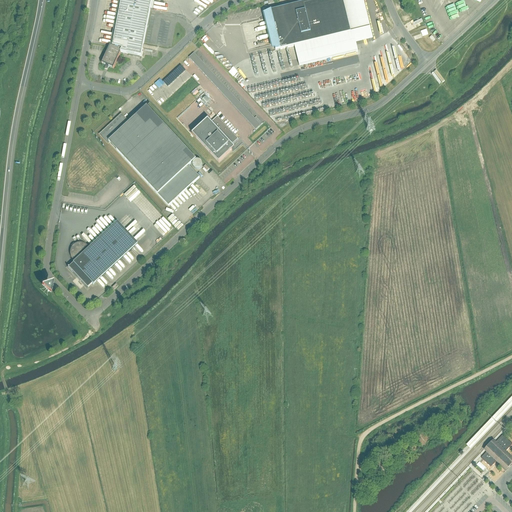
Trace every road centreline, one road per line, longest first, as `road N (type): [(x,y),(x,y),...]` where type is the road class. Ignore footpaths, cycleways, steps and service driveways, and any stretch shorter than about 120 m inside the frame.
road 1 (unclassified): [(89,319),(281,142),(384,102),(427,64)]
road 2 (unclassified): [(89,319),(45,262),(79,84)]
road 3 (motorway): [(0,248),(12,135),(40,0)]
road 4 (track): [(511,357),(367,431),(358,448),(354,511)]
road 5 (unclassified): [(79,84),(130,91),(241,0)]
road 6 (track): [(16,511),(21,434),(5,390)]
road 7 (unknown): [(281,142),(199,51)]
